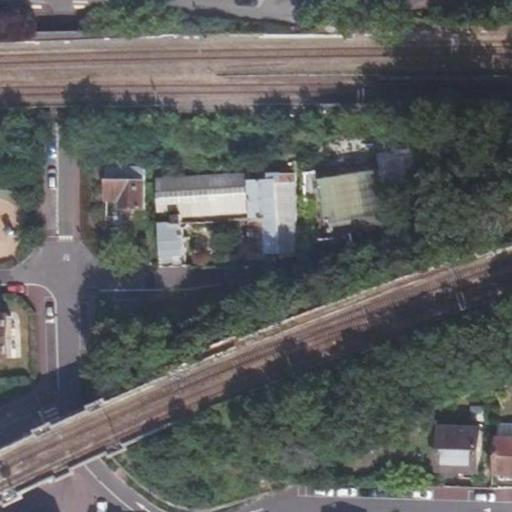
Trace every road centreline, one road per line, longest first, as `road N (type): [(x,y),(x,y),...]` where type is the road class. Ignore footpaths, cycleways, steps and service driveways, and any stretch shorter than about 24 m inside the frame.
road 1 (residential): [(59,280),(56,0)]
road 2 (residential): [(308,505),(502,511)]
road 3 (residential): [(287,7),(128,0)]
road 4 (residential): [(68,407),(68,298),(59,280)]
road 5 (residential): [(73,421),(99,471),(153,511)]
